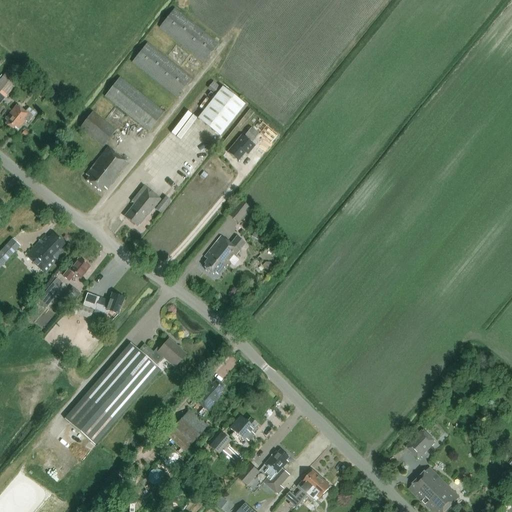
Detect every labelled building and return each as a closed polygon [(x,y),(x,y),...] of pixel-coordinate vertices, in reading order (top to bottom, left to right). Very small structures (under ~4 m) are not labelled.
[(175,9),(159,29),(204,64),(220,44),(175,9)] [(148,43),(132,63),(177,99),(193,79),(148,43)] [(0,104),(18,83),(6,73),(0,80),(0,104)] [(121,78),(105,98),(149,133),(165,113),(121,78)] [(220,137),(244,106),(221,88),(213,82),(208,89),(215,95),(197,119),(220,137)] [(25,113),(16,106),(4,120),(6,121),(4,124),(12,131),(14,128),(17,130),(25,121),(27,123),(33,117),(26,111),(25,113)] [(93,112),(79,129),(103,147),(117,130),(93,112)] [(255,127),(261,132),(265,127),(258,122),(255,127)] [(265,139),(271,131),(266,127),(260,134),(265,139)] [(251,128),(243,137),(241,136),(227,153),(237,162),(244,153),(247,156),(254,147),(251,144),(259,135),(251,128)] [(107,191),(128,164),(106,147),(84,175),(88,177),(85,181),(99,192),(103,188),(107,191)] [(204,172),(200,177),(204,180),(208,176),(204,172)] [(148,216),(160,201),(144,187),(131,202),(135,206),(125,218),(135,226),(137,223),(139,225),(147,216),(148,216)] [(165,197),(155,210),(160,214),(170,201),(165,197)] [(239,202),(228,216),(238,224),(249,210),(239,202)] [(53,258),(65,245),(53,234),(49,239),(45,236),(26,257),(44,274),(56,260),(53,258)] [(230,262),(229,262),(234,266),(238,260),(234,256),(235,255),(236,255),(245,244),(237,237),(230,245),(220,237),(204,258),(207,260),(201,267),(202,268),(200,271),(210,278),(212,276),(214,278),(220,271),(221,271),(223,268),(224,269),(230,262)] [(0,268),(20,247),(12,239),(0,252),(0,268)] [(79,258),(68,271),(67,270),(61,278),(68,283),(75,275),(80,279),(90,267),(79,258)] [(266,263),(263,266),(268,271),(273,266),(270,263),(266,263)] [(41,315),(59,292),(57,291),(63,284),(57,279),(32,308),(41,315)] [(81,294),(72,287),(64,297),(73,304),(81,294)] [(98,298),(95,308),(93,314),(103,318),(106,311),(118,315),(124,299),(111,294),(109,302),(98,298)] [(76,315),(90,320),(93,311),(74,304),(70,313),(76,315)] [(53,306),(44,314),(50,321),(57,315),(60,319),(63,316),(53,306)] [(179,349),(169,340),(160,350),(157,348),(153,352),(144,344),(138,351),(130,344),(64,420),(94,446),(160,370),(156,366),(163,357),(175,367),(185,355),(179,350),(179,349)] [(197,402),(190,409),(201,419),(207,411),(208,412),(225,394),(223,392),(226,389),(216,380),(214,383),(212,381),(206,387),(207,387),(204,391),(203,390),(194,400),(197,402)] [(190,409),(166,436),(185,452),(209,426),(201,419),(190,409)] [(246,420),(244,422),(239,417),(229,429),(245,443),(247,441),(249,442),(255,435),(253,433),(257,430),(254,428),(256,425),(250,420),(248,422),(246,420)] [(419,461),(436,444),(422,431),(406,448),(419,461)] [(209,447),(219,455),(231,440),(221,432),(209,447)] [(269,476),(264,482),(278,495),(283,488),(280,486),(289,475),(282,469),(288,462),(287,461),(289,458),(280,451),(278,454),(276,452),(274,455),(273,454),(271,456),(272,457),(264,466),(269,470),(266,473),(269,476)] [(173,452),(168,465),(179,469),(184,457),(173,452)] [(250,464),(238,479),(247,487),(259,472),(250,464)] [(429,469),(409,490),(431,511),(444,511),(459,498),(429,469)] [(285,498),(296,509),(321,480),(312,472),(305,479),(297,488),(301,492),(296,497),(290,492),(285,498)] [(330,488),(321,480),(296,509),(308,496),(313,501),(317,497),(319,499),(330,488)] [(511,511),(511,495),(500,509),(504,511),(511,511)]
